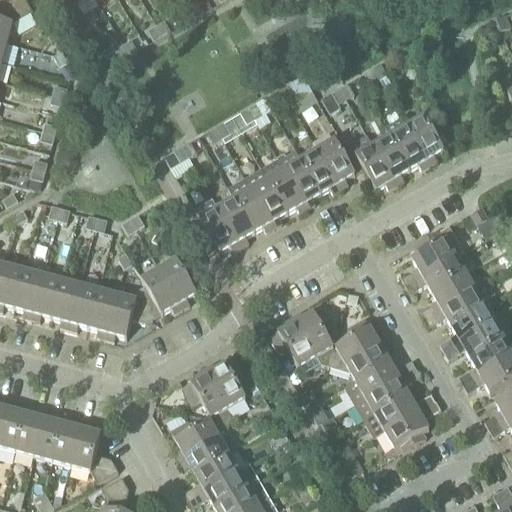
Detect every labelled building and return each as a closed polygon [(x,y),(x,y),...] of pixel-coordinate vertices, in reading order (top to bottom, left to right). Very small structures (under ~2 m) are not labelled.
[(33,17),(23,0),(18,0),(12,4),(23,23),(33,17)] [(70,0),(77,11),(95,1),(94,0),(70,0)] [(163,5),(159,0),(154,0),(149,3),(154,11),(163,5)] [(0,10),(0,25),(12,29),(13,29),(23,23),(12,4),(0,10)] [(197,22),(204,17),(198,6),(190,10),(197,22)] [(188,27),(197,22),(190,10),(181,16),(188,27)] [(510,32),(505,21),(497,24),(502,36),(510,32)] [(502,36),(497,24),(488,28),(493,40),(502,36)] [(12,29),(0,25),(0,46),(7,48),(12,29)] [(164,41),(171,37),(164,25),(157,29),(164,41)] [(155,46),(164,41),(157,29),(148,35),(155,46)] [(131,44),(123,49),(130,61),(138,56),(131,44)] [(121,65),(130,61),(123,49),(115,54),(121,65)] [(68,67),(62,55),(53,61),(60,72),(68,67)] [(373,73),(379,85),(385,94),(392,89),(386,81),(388,80),(381,68),(373,73)] [(379,85),(373,73),(365,78),(371,89),(379,85)] [(304,81),(282,94),(288,105),(299,99),(301,103),(313,96),(304,81)] [(511,84),(503,88),(511,108),(511,84)] [(341,92),(347,104),(355,99),(348,88),(341,92)] [(65,103),(68,94),(55,90),(52,100),(65,103)] [(347,104),(341,92),(321,104),(330,119),(340,113),(338,109),(347,104)] [(282,94),(274,98),(280,110),(288,105),(282,94)] [(63,112),(65,103),(52,100),(50,109),(63,112)] [(257,108),(249,113),(255,124),(263,119),(257,108)] [(249,113),(240,118),(247,129),(255,124),(249,113)] [(430,171),(437,166),(434,161),(444,155),(424,121),(407,131),(430,171)] [(430,171),(407,131),(401,122),(385,132),(390,141),(410,175),(418,170),(421,175),(430,171)] [(55,141),(58,131),(45,127),(42,137),(55,141)] [(224,127),(215,132),(222,143),(230,139),(224,127)] [(215,132),(207,137),(214,148),(222,143),(215,132)] [(53,149),(55,141),(42,137),(40,146),(53,149)] [(313,147),(318,155),(341,194),(348,190),(345,185),(355,179),(335,145),(333,147),(328,139),(313,147)] [(397,189),(374,150),(373,151),(367,140),(349,150),(356,161),(375,195),(385,189),(388,195),(397,189)] [(410,175),(390,141),(374,150),(397,189),(404,185),(401,180),(410,175)] [(191,147),(182,152),(188,163),(197,158),(191,147)] [(171,173),(181,168),(188,163),(182,152),(164,162),(171,173)] [(321,199),(301,165),(295,155),(286,161),(284,158),(277,162),(307,214),(315,209),(312,204),(321,199)] [(341,194),(318,155),(301,165),(321,199),(330,194),(333,199),(341,194)] [(307,214),(277,162),(276,163),(278,164),(262,173),(288,218),(297,213),(300,218),(307,214)] [(35,165),(32,175),(45,178),(48,168),(35,165)] [(288,218),(262,173),(245,183),(274,233),(282,229),(279,223),(288,218)] [(32,175),(30,183),(43,187),(45,178),(32,175)] [(274,233),(245,183),(228,193),(254,238),(263,232),(266,238),(274,233)] [(254,238),(228,193),(234,204),(218,213),(241,253),(249,248),(246,243),(254,238)] [(7,213),(18,207),(14,198),(2,205),(7,213)] [(241,253),(218,213),(212,204),(195,214),(220,257),(230,252),(233,257),(241,253)] [(50,220),(59,222),(62,213),(52,210),(50,220)] [(70,215),(62,213),(59,222),(68,225),(70,215)] [(23,215),(12,222),(17,230),(28,223),(23,215)] [(482,215),(472,221),(478,231),(488,225),(482,215)] [(130,224),(137,235),(145,231),(138,219),(130,224)] [(87,230),(97,232),(99,223),(89,220),(87,230)] [(107,225),(99,223),(97,232),(105,234),(107,225)] [(128,240),(137,235),(130,224),(122,229),(128,240)] [(401,283),(406,291),(457,262),(446,244),(441,236),(414,252),(419,260),(412,264),(418,274),(401,283)] [(133,270),(126,258),(118,263),(125,274),(133,270)] [(427,289),(432,298),(466,278),(457,262),(406,291),(410,299),(427,289)] [(177,264),(159,275),(182,314),(190,310),(187,304),(197,299),(177,264)] [(6,270),(0,293),(0,316),(3,317),(5,311),(15,314),(24,275),(6,270)] [(43,280),(24,275),(15,314),(24,316),(23,322),(31,324),(43,280)] [(149,298),(141,303),(153,324),(171,313),(174,319),(182,314),(159,275),(142,285),(149,298)] [(476,295),(466,278),(432,298),(437,307),(421,317),(425,324),(476,295)] [(43,280),(31,324),(40,327),(42,321),(52,324),(62,285),(43,280)] [(62,285),(52,324),(61,326),(60,332),(69,334),(80,290),(62,285)] [(476,295),(425,324),(430,332),(446,322),(451,331),(485,311),(496,305),(486,288),(476,295)] [(80,290),(69,334),(77,337),(79,331),(89,333),(99,295),(80,290)] [(99,295),(89,333),(99,336),(97,342),(106,344),(117,300),(99,295)] [(117,300),(106,344),(114,346),(116,341),(127,344),(132,325),(137,305),(117,300)] [(137,305),(132,325),(146,328),(153,324),(141,303),(137,305)] [(440,350),(444,357),(495,328),(485,311),(451,331),(456,340),(440,350)] [(301,318),(293,323),(316,362),(317,362),(317,361),(333,351),(324,335),(332,330),(322,313),(304,323),(301,318)] [(280,360),(289,356),(298,372),(316,362),(293,323),(285,327),(288,332),(270,343),(280,360)] [(336,352),(346,371),(386,348),(381,339),(376,342),(365,324),(348,334),(352,343),(336,352)] [(504,344),(495,328),(444,357),(449,365),(465,355),(470,364),(504,344)] [(511,362),(511,357),(504,344),(470,364),(476,373),(459,383),(464,391),(511,362)] [(386,348),(346,371),(336,352),(334,353),(330,372),(351,379),(356,386),(356,387),(390,367),(385,358),(390,355),(386,348)] [(333,351),(317,361),(317,362),(322,370),(330,372),(334,353),(333,351)] [(511,386),(511,362),(464,391),(468,398),(485,389),(490,399),(511,386)] [(213,369),(206,373),(229,412),(246,403),(236,386),(245,381),(234,364),(216,374),(213,369)] [(356,387),(356,386),(344,393),(354,410),(416,373),(412,366),(395,375),(390,367),(356,387)] [(210,423),(227,413),(229,412),(206,373),(197,378),(201,383),(182,394),(193,411),(201,406),(210,423)] [(416,373),(354,410),(363,426),(409,400),(404,391),(421,381),(416,373)] [(313,396),(301,403),(308,415),(320,408),(313,396)] [(484,426),(489,434),(511,420),(511,397),(495,407),(501,417),(484,426)] [(409,400),(363,426),(373,444),(385,437),(385,436),(436,407),(431,399),(414,409),(409,400)] [(0,441),(9,408),(0,406),(0,441)] [(440,415),(436,407),(385,436),(385,437),(395,454),(400,451),(403,457),(426,444),(422,438),(429,434),(424,424),(440,415)] [(0,441),(0,452),(16,457),(26,419),(16,416),(18,410),(9,408),(0,441)] [(232,421),(227,413),(210,423),(211,425),(230,430),(232,421)] [(16,457),(34,462),(46,418),(37,416),(36,421),(26,419),(16,457)] [(34,462),(53,467),(63,429),(53,426),(55,420),(46,418),(34,462)] [(510,432),(511,435),(511,420),(489,434),(493,442),(510,432)] [(337,429),(333,422),(321,429),(325,435),(337,429)] [(53,467),(71,472),(83,428),(74,425),(73,431),(63,429),(53,467)] [(211,425),(210,426),(219,442),(227,438),(230,430),(211,425)] [(219,442),(210,426),(194,435),(189,427),(171,437),(181,455),(176,458),(181,466),(220,443),(219,442)] [(92,430),(83,428),(71,472),(91,477),(96,460),(101,439),(90,436),(92,430)] [(190,471),(196,480),(230,460),(220,443),(181,466),(185,474),(190,471)] [(336,444),(328,448),(334,459),(342,455),(336,444)] [(511,454),(503,460),(508,467),(511,464),(511,454)] [(350,457),(338,465),(350,484),(362,477),(350,457)] [(111,464),(96,460),(91,477),(98,489),(118,477),(111,464)] [(230,460),(196,480),(200,489),(184,498),(189,506),(240,477),(239,476),(230,460)] [(301,464),(289,471),(296,483),(308,476),(306,473),(301,464)] [(240,477),(189,506),(191,511),(195,511),(209,504),(213,511),(215,511),(249,493),(260,487),(250,470),(239,476),(240,477)] [(106,503),(103,511),(124,511),(129,495),(122,483),(101,495),(106,503)] [(260,487),(249,493),(215,511),(254,511),(259,510),(269,503),(260,487)] [(511,511),(511,498),(508,492),(501,496),(510,511),(511,511)] [(499,511),(510,511),(501,496),(493,501),(499,511)] [(33,504),(38,511),(49,505),(45,497),(33,504)] [(274,511),(269,503),(259,510),(254,511),(274,511)]
